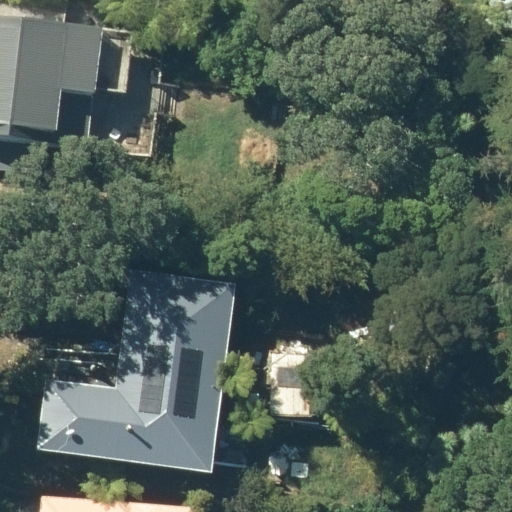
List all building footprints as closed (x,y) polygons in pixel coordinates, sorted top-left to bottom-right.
[(138,82),(144,23),(0,10),(0,166),(44,171),(47,140),(89,144),(88,151),(147,155),(153,83),(138,82)] [(214,190),(248,192),(249,164),(217,162),(214,190)] [(46,440),(226,463),(250,277),(142,263),(126,380),(57,368),(46,440)] [(277,415),(329,416),(331,353),(279,353),(277,415)] [(202,511),(203,502),(50,492),(49,511),(202,511)]
